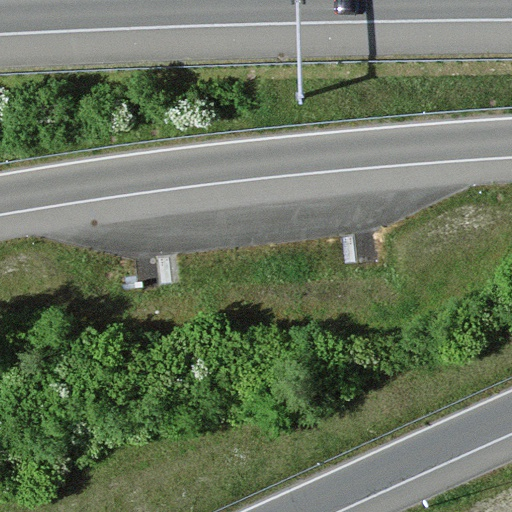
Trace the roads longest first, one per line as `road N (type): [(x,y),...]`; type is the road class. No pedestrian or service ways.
road 1 (motorway): [(0,194),(217,163),(511,138)]
road 2 (motorway): [(295,511),(511,414)]
